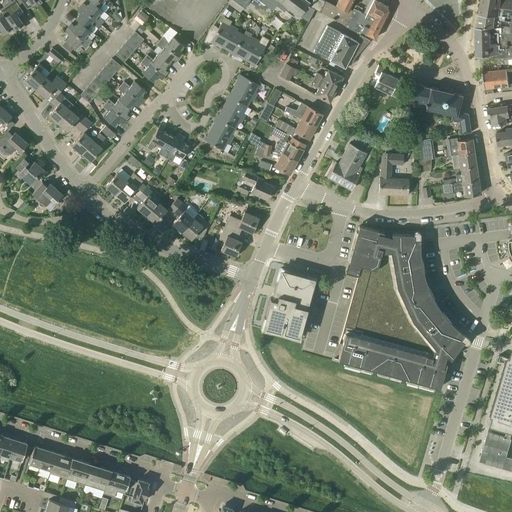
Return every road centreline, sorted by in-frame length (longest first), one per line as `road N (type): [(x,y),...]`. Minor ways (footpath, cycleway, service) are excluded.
road 1 (tertiary): [(425,506),(319,427),(245,387)]
road 2 (residential): [(295,185),(355,211),(391,215),(500,195)]
road 3 (tertiary): [(239,404),(293,425),(412,511)]
road 4 (tertiary): [(195,372),(0,310)]
road 5 (tertiary): [(0,322),(191,386)]
road 6 (unclassified): [(483,321),(425,506)]
road 7 (residential): [(252,277),(140,236),(85,196)]
road 8 (residential): [(0,423),(164,472),(160,481)]
road 9 (residential): [(85,196),(0,74)]
road 10 (residential): [(85,196),(166,96)]
road 11 (residential): [(232,63),(205,102),(202,124),(180,121),(166,96)]
